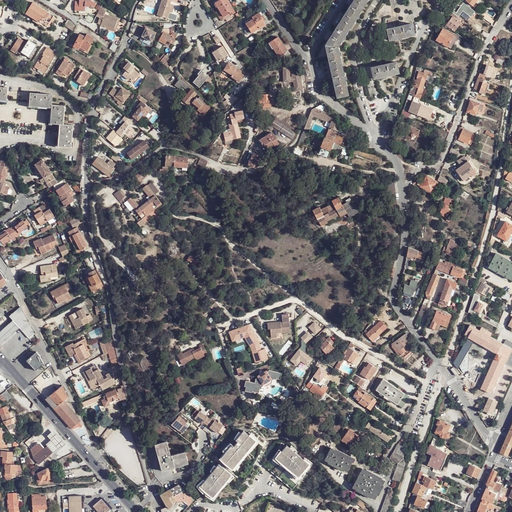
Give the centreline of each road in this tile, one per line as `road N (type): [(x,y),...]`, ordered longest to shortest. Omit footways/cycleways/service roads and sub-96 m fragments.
road 1 (track): [(296,298),(216,224),(175,215),(156,179),(131,191),(108,187),(94,201),(98,230),(132,275),(200,283),(235,320)]
road 2 (residential): [(86,185),(85,219),(108,283),(150,484),(135,510)]
road 3 (residential): [(86,185),(125,174),(163,147),(255,170),(295,142),(320,95)]
road 4 (residential): [(427,382),(296,298),(218,325)]
road 5 (residential): [(403,197),(416,170),(440,161),(480,54),(511,2)]
road 6 (secondary): [(0,355),(135,510)]
road 7 (residential): [(137,0),(94,100),(86,185)]
road 8 (residential): [(436,360),(393,300),(403,197)]
road 9 (track): [(150,133),(163,147),(174,128),(169,95),(149,59),(122,43)]
road 10 (residential): [(403,197),(397,165),(375,137),(320,95)]
road 11 (residential): [(0,263),(64,382)]
